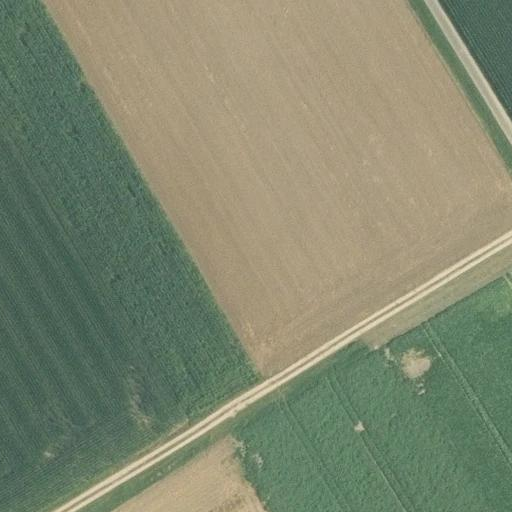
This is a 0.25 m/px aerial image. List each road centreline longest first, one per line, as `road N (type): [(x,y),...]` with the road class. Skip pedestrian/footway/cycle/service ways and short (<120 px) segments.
road 1 (track): [(62,511),(511,237)]
road 2 (track): [(511,136),(428,0)]
